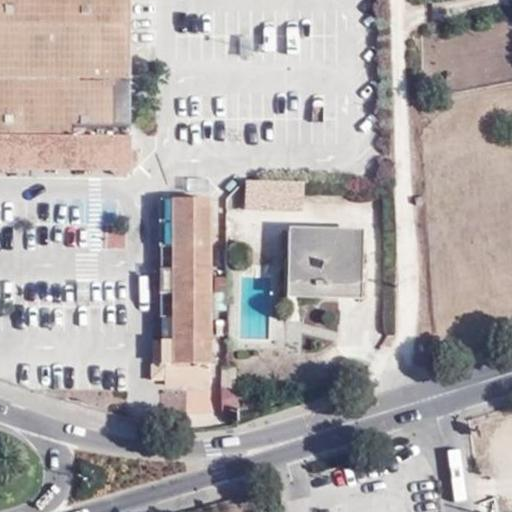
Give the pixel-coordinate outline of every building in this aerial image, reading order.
[(0,0),(0,165),(106,165),(107,172),(113,178),(126,178),(135,168),(135,138),(129,139),(129,0),(0,0)] [(299,208),(299,182),(239,181),(239,208),(299,208)] [(208,203),(159,203),(163,382),(210,383),(208,203)] [(348,256),(349,232),(284,231),(284,298),(299,299),(358,301),(359,257),(348,256)] [(359,257),(359,233),(349,232),(348,256),(359,257)] [(182,412),(236,412),(236,386),(182,386),(182,412)] [(511,450),(491,453),(493,469),(511,466),(511,450)]
